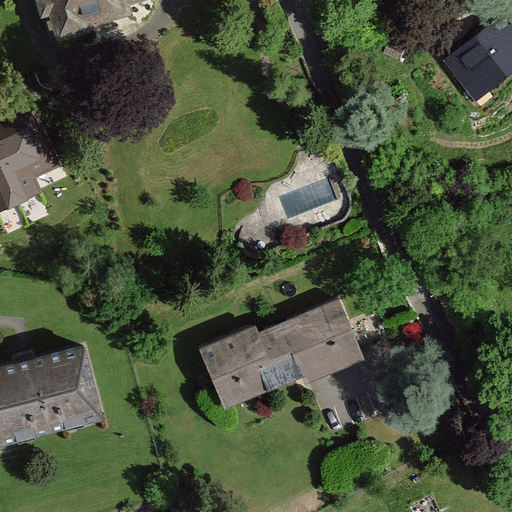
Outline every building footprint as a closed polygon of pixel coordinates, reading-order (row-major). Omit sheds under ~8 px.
[(38,0),(42,13),(53,11),(59,41),(97,32),(94,17),(160,2),(159,0),(38,0)] [(443,59),(474,98),(511,68),(511,18),(505,10),(443,59)] [(0,204),(44,188),(37,170),(60,162),(44,116),(0,132),(0,204)] [(258,321),(202,345),(225,401),(299,368),(309,378),(362,353),(337,295),(258,321)] [(0,444),(108,416),(89,342),(0,366),(0,444)]
